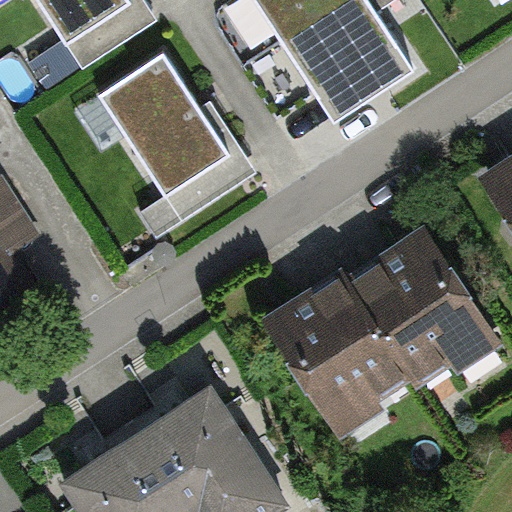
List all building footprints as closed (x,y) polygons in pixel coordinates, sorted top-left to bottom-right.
[(16,0),(56,57),(140,0),(16,0)] [(360,0),(255,0),(241,10),(305,104),(392,46),(360,0)] [(174,55),(87,114),(151,208),(238,150),(174,55)] [(0,202),(0,336),(58,303),(0,202)] [(511,335),(444,232),(363,284),(435,393),(511,342),(511,335)] [(363,284),(283,337),(354,446),(435,393),(363,284)] [(229,387),(151,439),(200,511),(281,511),(303,498),(229,387)] [(200,511),(151,439),(74,491),(88,511),(200,511)]
